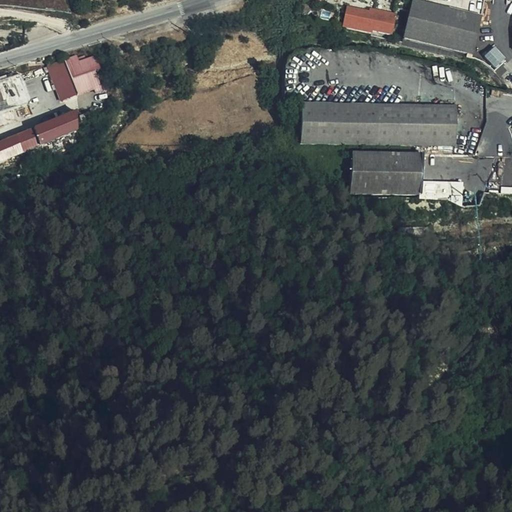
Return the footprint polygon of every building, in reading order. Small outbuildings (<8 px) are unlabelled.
[(403,41),(472,57),(481,18),(413,3),(403,41)] [(371,32),(391,35),(395,16),(370,11),(369,14),(347,10),(343,29),(371,34),(371,32)] [(483,59),(495,71),(507,60),(495,48),(483,59)] [(76,96),(96,81),(94,72),(99,70),(94,57),(84,61),(79,63),(78,60),(77,56),(64,61),(76,96)] [(60,101),(76,96),(64,61),(48,67),(60,101)] [(94,72),(96,81),(109,71),(105,72),(103,71),(100,69),(99,70),(94,72)] [(105,99),(118,91),(112,78),(99,86),(101,91),(105,99)] [(94,90),(99,86),(96,81),(76,96),(94,90)] [(118,91),(105,99),(110,104),(121,94),(118,91)] [(363,146),(455,147),(455,107),(300,105),(300,145),(363,146)] [(90,124),(102,115),(98,106),(87,113),(90,124)] [(90,124),(87,113),(77,116),(81,128),(90,124)] [(23,135),(30,155),(38,153),(31,132),(24,135),(23,135)] [(23,135),(0,141),(0,155),(1,160),(5,159),(7,163),(30,155),(23,135)] [(420,195),(421,154),(350,154),(350,177),(349,194),(420,195)] [(448,200),(449,200),(450,185),(426,185),(425,199),(448,200)]
